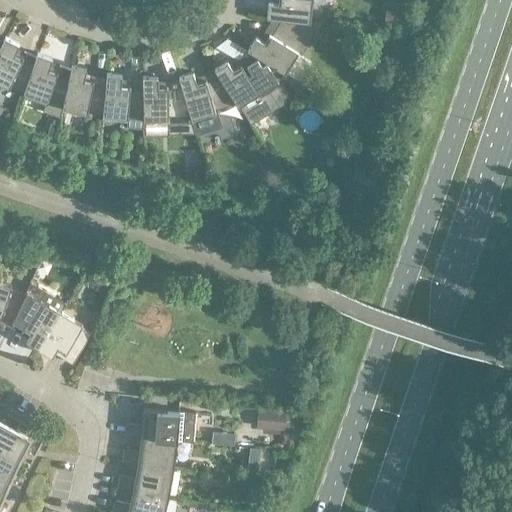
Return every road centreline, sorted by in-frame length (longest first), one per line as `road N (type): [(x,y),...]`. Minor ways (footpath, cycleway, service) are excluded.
road 1 (secondary): [(502,0),(325,511)]
road 2 (secondary): [(377,511),(511,116)]
road 3 (residential): [(232,0),(223,22),(162,43),(52,26),(5,0)]
road 4 (residential): [(74,511),(88,429),(73,407),(0,363)]
